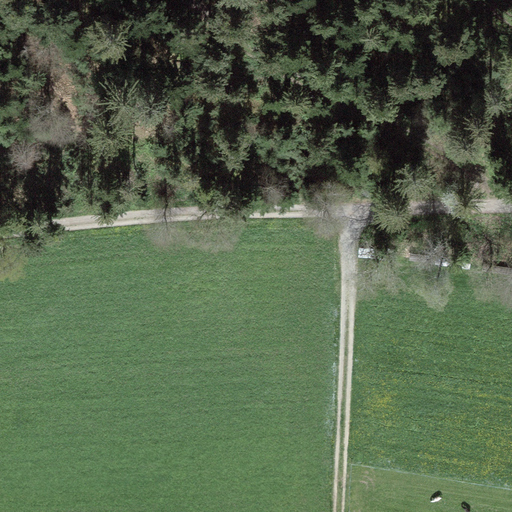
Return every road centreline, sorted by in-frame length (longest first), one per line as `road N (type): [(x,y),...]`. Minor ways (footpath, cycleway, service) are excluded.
road 1 (track): [(0,227),(349,203),(511,204)]
road 2 (track): [(511,201),(413,134),(217,36),(176,0)]
road 3 (track): [(334,511),(349,203)]
